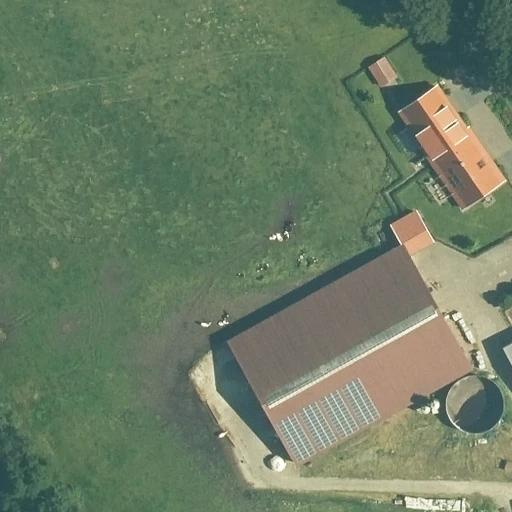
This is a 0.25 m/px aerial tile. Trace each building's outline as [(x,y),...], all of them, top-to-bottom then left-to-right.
[(384,61),(364,75),(379,96),(399,82),(384,61)] [(392,111),(453,202),(506,167),(445,75),(392,111)] [(229,339),(294,465),(471,374),(406,249),(229,339)] [(511,346),(502,352),(511,370),(511,346)] [(443,417),(446,425),(457,437),(476,441),(491,435),(501,423),(501,402),(491,387),(480,382),(462,383),(450,391),(443,405),(443,417)]
